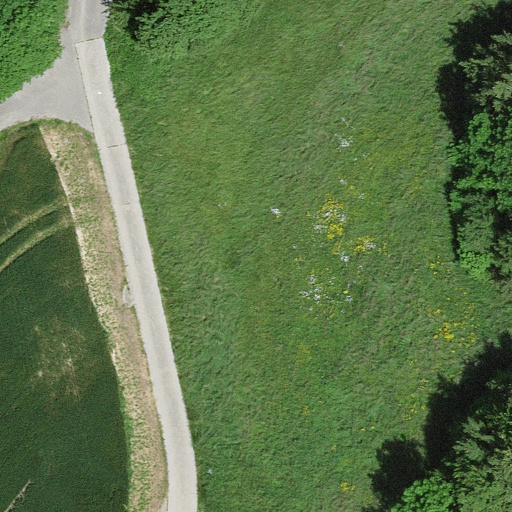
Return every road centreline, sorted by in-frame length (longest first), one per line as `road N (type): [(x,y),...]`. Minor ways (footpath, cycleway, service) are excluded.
road 1 (track): [(185,511),(175,413),(103,94),(93,25),(101,0)]
road 2 (track): [(93,25),(0,114)]
